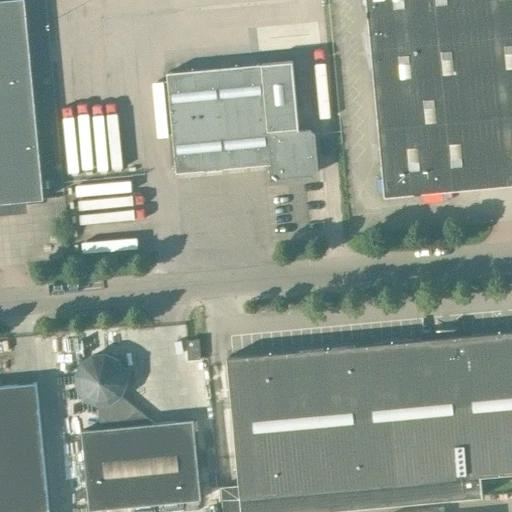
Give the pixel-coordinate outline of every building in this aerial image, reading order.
[(0,0),(0,202),(44,198),(25,0),(0,0)] [(511,182),(511,0),(367,0),(385,195),(511,182)] [(299,131),(293,61),(167,73),(176,172),(272,163),(273,173),(278,178),(313,174),(317,169),(314,134),(309,130),(299,131)] [(136,102),(68,105),(71,171),(139,169),(136,102)] [(511,472),(511,330),(508,331),(425,339),(227,357),(241,511),(304,511),(482,495),(480,475),(511,472)] [(198,340),(193,340),(186,341),(188,360),(200,359),(198,340)] [(94,348),(94,355),(92,355),(82,363),(76,374),(78,387),(85,398),(97,403),(100,428),(82,430),(90,509),(201,499),(193,419),(154,423),(120,395),(126,383),(124,370),(117,359),(105,354),(103,354),(103,347),(94,348)] [(0,385),(0,511),(49,511),(37,382),(0,385)]
